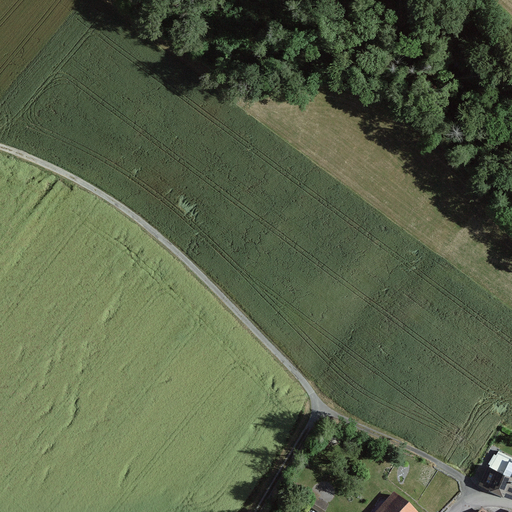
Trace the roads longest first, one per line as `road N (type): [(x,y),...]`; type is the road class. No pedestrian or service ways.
road 1 (track): [(0,146),(90,187),(162,239),(294,370),(319,408)]
road 2 (track): [(319,408),(447,469),(475,501)]
road 3 (track): [(319,408),(257,511)]
